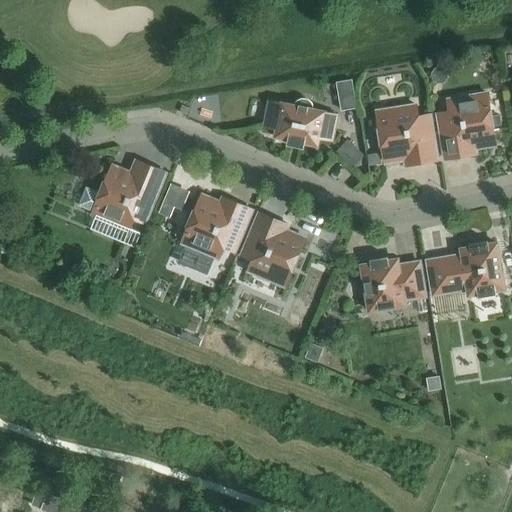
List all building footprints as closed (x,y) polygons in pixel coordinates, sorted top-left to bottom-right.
[(442,67),(435,68),(431,73),(432,79),(437,83),(444,83),(448,77),(447,71),(442,67)] [(449,111),(437,113),(445,159),(477,154),(476,148),(495,145),(487,94),(447,100),(449,111)] [(305,142),(305,145),(319,148),(321,138),(334,141),(339,116),(326,113),(327,111),(280,101),(280,103),(267,101),(262,126),(275,129),(273,138),(287,141),(287,139),(305,142)] [(429,114),(418,116),(416,105),(376,112),(385,163),(404,160),(405,166),(437,161),(429,114)] [(364,155),(347,139),(336,151),(353,167),(364,155)] [(369,166),(381,164),(379,153),(367,155),(369,166)] [(93,211),(92,214),(128,229),(122,242),(134,247),(140,234),(129,229),(134,218),(145,223),(165,173),(132,159),(127,172),(112,166),(101,193),(86,187),(79,205),(93,211)] [(185,244),(178,263),(207,275),(215,257),(218,258),(223,248),(234,253),(239,241),(252,210),(231,201),(222,197),(220,202),(202,195),(182,243),(185,244)] [(169,218),(174,207),(163,202),(158,213),(169,218)] [(289,225),(259,213),(241,256),(252,261),(248,271),(285,286),(305,238),(287,231),(289,225)] [(496,219),(484,219),(484,235),(497,234),(496,219)] [(459,253),(424,259),(430,298),(465,293),(466,298),(478,297),(478,300),(496,297),(496,294),(507,292),(499,240),(487,242),(487,239),(469,242),(470,245),(458,247),(459,253)] [(367,315),(408,308),(407,302),(428,299),(422,259),(400,263),(399,257),(388,259),(387,255),(369,258),(370,262),(358,263),(367,315)] [(317,363),(323,348),(311,343),(305,358),(317,363)] [(428,391),(441,389),(439,376),(426,378),(428,391)] [(47,494),(36,489),(30,504),(41,509),(47,494)]
